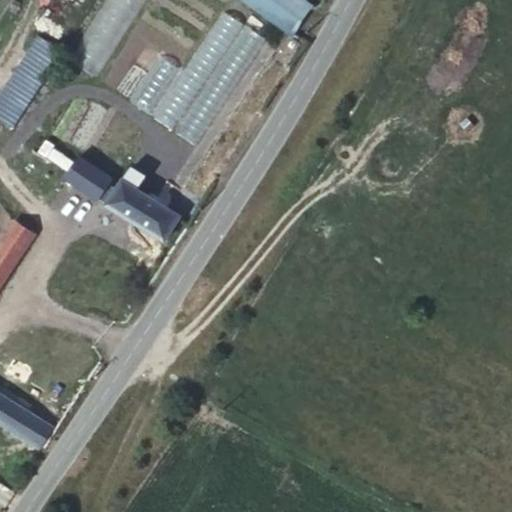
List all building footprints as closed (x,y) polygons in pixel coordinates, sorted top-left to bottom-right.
[(315,0),(261,0),(309,32),(326,7),(315,0)] [(55,68),(69,46),(51,36),(38,56),(55,68)] [(19,124),(40,92),(26,84),(19,94),(16,92),(4,114),(19,124)] [(77,152),(64,171),(103,196),(116,177),(77,152)] [(126,175),(110,200),(172,240),(189,215),(126,175)] [(0,223),(0,284),(30,236),(3,219),(0,223)] [(0,426),(53,459),(69,435),(0,392),(0,426)]
